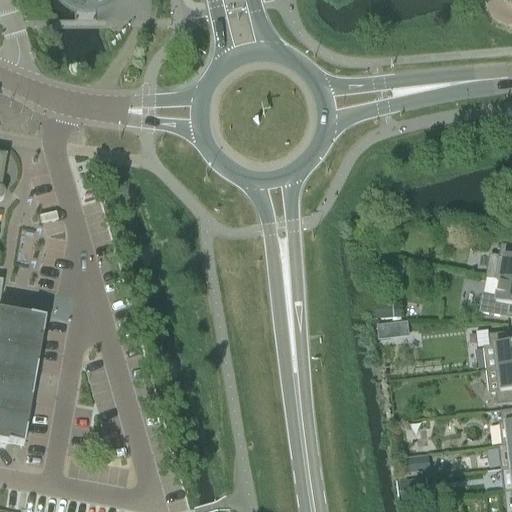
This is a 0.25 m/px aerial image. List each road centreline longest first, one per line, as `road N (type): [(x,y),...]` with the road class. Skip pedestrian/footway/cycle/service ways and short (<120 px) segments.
road 1 (unclassified): [(47,486),(146,501),(88,282)]
road 2 (primary): [(313,511),(285,275)]
road 3 (unclassified): [(88,282),(47,486)]
road 4 (unclassified): [(88,282),(54,146),(64,103)]
